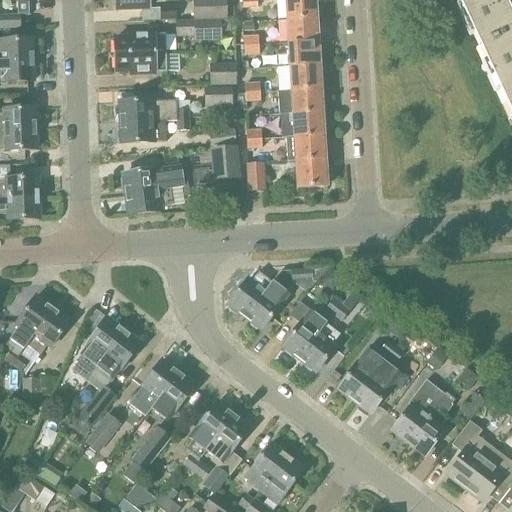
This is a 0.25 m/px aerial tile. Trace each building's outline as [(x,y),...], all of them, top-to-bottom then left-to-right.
[(115,0),(116,12),(141,11),(141,23),(174,22),(174,13),(174,10),(148,11),(147,0),(115,0)] [(257,0),(244,0),(242,0),(242,9),(257,8),(257,0)] [(285,0),(286,21),(316,20),(314,0),(285,0)] [(455,0),(478,48),(511,122),(511,33),(511,30),(496,0),(455,0)] [(194,17),(194,23),(226,22),(226,2),(194,3),(194,17)] [(0,15),(0,28),(19,28),(19,14),(0,15)] [(317,43),(316,20),(286,21),(288,45),(317,43)] [(220,25),(194,25),(195,43),(220,43),(220,25)] [(114,41),(115,58),(165,56),(165,37),(128,38),(128,41),(114,41)] [(243,47),(258,46),(257,38),(242,39),(243,47)] [(0,63),(32,63),(31,43),(0,43),(0,63)] [(288,45),(289,69),(319,67),(317,43),(288,45)] [(258,46),(243,47),(243,56),(258,55),(258,46)] [(166,75),(165,56),(115,58),(115,74),(129,74),(129,76),(166,75)] [(0,80),(2,80),(2,84),(32,83),(32,63),(0,63),(0,80)] [(289,69),(290,92),(320,91),(319,67),(289,69)] [(231,68),(218,68),(211,68),(211,87),(223,87),(231,86),(231,68)] [(244,95),(259,94),(259,85),(244,86),(244,95)] [(205,92),(205,110),(232,109),(231,91),(205,92)] [(320,91),(290,92),(292,115),(322,114),(320,91)] [(259,94),(244,95),(245,103),(259,103),(259,94)] [(119,118),(120,125),(164,124),(177,123),(176,114),(175,103),(119,105),(119,107),(116,109),(116,116),(119,118)] [(0,117),(0,133),(34,132),(33,112),(3,113),(3,117),(0,117)] [(188,113),(176,114),(177,123),(189,123),(188,113)] [(322,114),(292,115),(293,139),(323,137),(322,114)] [(189,123),(177,123),(177,133),(189,133),(189,123)] [(165,145),(164,124),(120,125),(120,132),(117,134),(117,141),(121,143),(121,146),(165,145)] [(35,152),(34,132),(0,133),(0,149),(4,150),(4,153),(35,152)] [(246,142),(261,141),(260,132),(245,133),(246,142)] [(213,149),(223,147),(236,145),(234,133),(211,137),(213,149)] [(325,161),(323,137),(293,139),(285,139),(286,163),(294,163),(325,161)] [(261,150),(261,141),(246,142),(247,150),(261,150)] [(206,154),(209,186),(236,183),(233,151),(206,154)] [(326,172),(325,161),(294,163),(296,190),(326,189),(326,185),(330,185),(329,172),(326,172)] [(246,166),(247,193),(264,192),(263,165),(246,166)] [(124,190),(125,197),(169,191),(181,189),(180,180),(182,179),(180,166),(154,170),(154,173),(123,178),(123,179),(120,181),(121,188),(124,190)] [(181,189),(193,187),(192,178),(182,179),(180,180),(181,189)] [(5,182),(0,182),(0,202),(37,200),(37,193),(39,191),(39,185),(36,183),(36,181),(5,182)] [(181,189),(183,200),(195,198),(193,187),(181,189)] [(172,208),(169,191),(125,197),(126,204),(123,207),(124,214),(128,215),(128,218),(160,214),(159,210),(172,208)] [(37,209),(37,200),(0,202),(0,216),(7,216),(7,222),(38,221),(38,218),(40,217),(40,210),(37,209)] [(300,272),(300,283),(310,283),(310,271),(300,272)] [(291,284),(300,283),(300,272),(290,272),(291,284)] [(238,315),(244,320),(271,284),(258,274),(250,284),(247,282),(228,307),(229,308),(229,312),(235,316),(238,315)] [(284,295),(271,284),(244,320),(249,324),(249,327),(255,332),(258,331),(260,332),(280,307),(277,305),(284,295)] [(13,338),(27,348),(52,312),(41,305),(37,302),(34,300),(31,305),(17,326),(20,327),(13,338)] [(325,311),(333,317),(340,308),(336,305),(333,302),(325,311)] [(340,308),(333,317),(341,323),(348,314),(340,308)] [(52,312),(27,348),(41,358),(48,348),(51,350),(70,324),(52,312)] [(293,358),(298,362),(326,327),(312,317),(304,326),(302,324),(282,349),(283,350),(283,354),(289,359),(293,358)] [(73,374),(85,384),(125,334),(118,329),(118,326),(113,322),(111,324),(109,322),(81,358),(82,358),(80,361),(82,363),(73,374)] [(339,337),(326,327),(298,362),(303,366),(303,369),(309,374),(313,373),(315,374),(334,349),(331,347),(339,337)] [(131,340),(125,334),(85,384),(98,393),(76,419),(89,430),(115,398),(102,388),(106,382),(108,384),(111,380),(113,382),(121,372),(141,347),(139,345),(139,343),(134,338),(131,340)] [(379,353),(387,359),(394,349),(387,343),(379,353)] [(436,348),(431,355),(424,363),(434,372),(447,356),(436,348)] [(394,349),(387,359),(395,365),(402,355),(394,349)] [(13,368),(21,358),(12,352),(5,362),(13,368)] [(29,365),(21,358),(13,368),(22,374),(29,365)] [(337,391),(353,404),(380,369),(367,358),(359,368),(356,366),(337,391)] [(163,364),(136,399),(130,408),(132,410),(130,412),(134,415),(136,413),(146,420),(152,412),(180,376),(173,371),(173,369),(169,365),(166,366),(163,364)] [(380,369),(353,404),(369,416),(380,401),(384,403),(390,396),(387,393),(396,381),(380,369)] [(180,376),(152,412),(166,422),(173,413),(176,414),(196,389),(194,387),(194,384),(189,380),(186,381),(180,376)] [(24,382),(23,407),(39,407),(40,382),(24,382)] [(408,405),(410,407),(411,407),(391,433),(407,445),(435,410),(442,401),(445,397),(425,382),(408,405)] [(449,392),(445,397),(442,401),(450,407),(457,397),(449,392)] [(472,394),(457,414),(468,423),(484,403),(472,394)] [(205,452),(232,417),(226,413),(227,410),(223,408),(220,408),(218,406),(214,404),(187,440),(191,443),(185,451),(199,461),(205,452)] [(435,410),(407,445),(423,458),(443,432),(440,430),(448,420),(435,410)] [(107,415),(84,445),(98,456),(120,426),(107,415)] [(232,417),(205,452),(223,466),(232,456),(231,455),(250,431),(246,428),(248,426),(243,422),(239,423),(232,417)] [(461,487),(464,489),(493,452),(476,438),(480,433),(468,424),(451,446),(462,455),(446,475),(450,478),(449,480),(460,488),(461,487)] [(129,462),(143,473),(169,440),(155,429),(129,462)] [(260,494),(286,460),(279,455),(280,452),(275,448),(272,449),(270,447),(244,482),(260,494)] [(498,482),(509,491),(511,487),(511,462),(510,465),(493,452),(464,489),(468,492),(466,494),(477,502),(479,500),(482,503),(498,482)] [(41,465),(26,455),(19,467),(34,476),(41,465)] [(185,467),(186,468),(193,473),(200,463),(192,457),(185,467)] [(286,460),(260,494),(276,506),(302,472),(299,470),(300,467),(294,463),(292,464),(286,460)] [(228,477),(216,468),(201,487),(213,496),(228,477)] [(125,501),(136,510),(155,503),(155,502),(136,487),(125,501)] [(230,511),(232,510),(210,495),(200,509),(204,511),(230,511)] [(244,511),(245,511),(253,503),(245,497),(237,507),(244,511)] [(116,510),(118,511),(128,511),(132,508),(123,501),(116,510)] [(263,511),(260,509),(253,503),(245,511),(263,511)]
